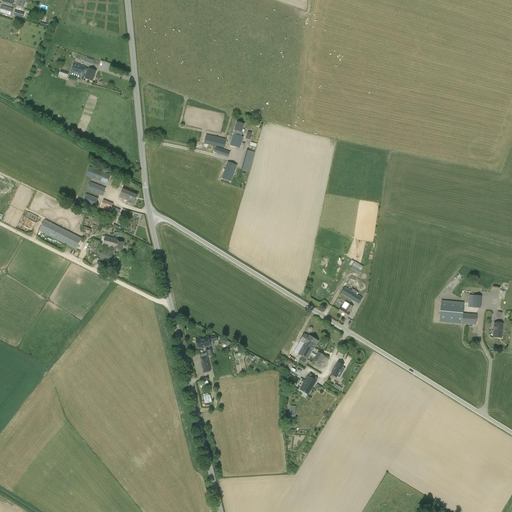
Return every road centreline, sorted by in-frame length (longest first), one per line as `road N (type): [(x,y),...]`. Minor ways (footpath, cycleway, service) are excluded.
road 1 (unclassified): [(150,218),(162,216),(511,433)]
road 2 (tertiary): [(150,218),(220,511)]
road 3 (tertiary): [(150,218),(127,0)]
road 4 (track): [(170,303),(0,223)]
